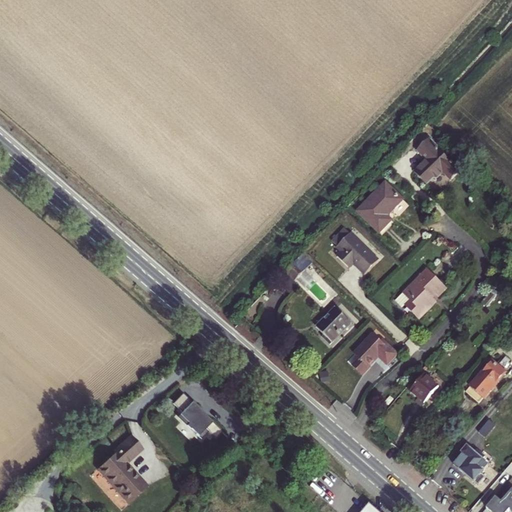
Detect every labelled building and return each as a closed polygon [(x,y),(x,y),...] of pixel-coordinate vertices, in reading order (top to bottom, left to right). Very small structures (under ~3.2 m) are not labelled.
[(428,173),(431,173),(436,169),(439,169),(446,175),(455,167),(424,134),(412,145),(422,156),(409,168),(421,180),(428,173)] [(397,194),(380,178),(352,207),(374,227),(386,214),(382,211),(397,194)] [(351,270),(355,265),(366,276),(380,262),(353,235),(351,236),(346,231),(334,244),(339,249),(339,250),(343,254),(339,259),(351,270)] [(314,265),(304,255),(296,263),(306,273),(314,265)] [(286,273),(296,283),(306,273),(296,263),(286,273)] [(411,302),(406,306),(420,320),(437,304),(436,302),(447,291),(428,271),(403,294),(411,302)] [(403,294),(399,298),(406,306),(411,302),(403,294)] [(336,312),(318,331),(324,337),(322,339),(331,348),(351,328),(336,312)] [(376,336),(357,356),(362,361),(355,368),(366,377),(373,369),(372,368),(381,358),(390,366),(400,355),(385,341),(384,343),(376,336)] [(498,360),(480,381),(494,393),(511,373),(498,360)] [(412,394),(427,408),(441,392),(426,378),(412,394)] [(494,393),(480,381),(475,386),(489,398),(494,393)] [(224,430),(183,394),(174,404),(182,412),(178,417),(203,441),(209,435),(215,440),(224,430)] [(394,400),(390,396),(384,403),(388,406),(394,400)] [(477,433),(485,439),(496,425),(488,419),(477,433)] [(128,506),(146,488),(125,465),(141,450),(130,438),(112,455),(113,456),(96,471),(128,506)] [(489,468),(468,449),(462,455),(464,456),(454,467),(479,489),(487,480),(482,476),(489,468)] [(495,493),(487,504),(496,511),(503,511),(509,505),(511,507),(511,487),(502,499),(495,493)]
